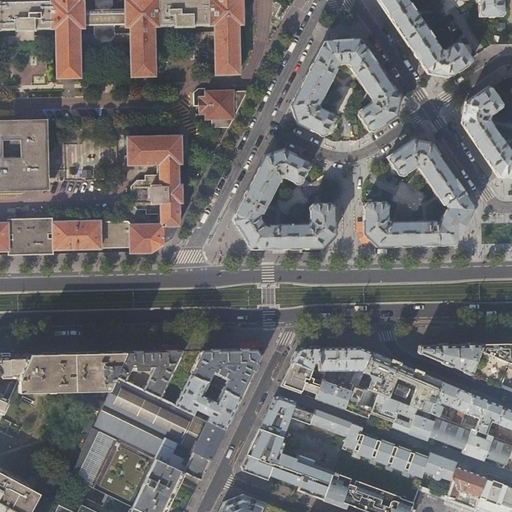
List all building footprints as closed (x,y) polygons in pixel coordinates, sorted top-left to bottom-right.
[(55,0),(55,2),(51,2),(52,28),(56,28),(57,78),(79,77),(78,27),(83,27),(83,25),(83,17),(82,10),(82,1),(78,1),(77,0),(55,0)] [(95,0),(95,6),(99,10),(109,10),(112,6),(112,0),(95,0)] [(154,75),(153,26),(157,26),(156,0),(129,0),(124,1),(125,9),(125,24),(125,27),(130,27),(132,75),(154,75)] [(156,0),(157,26),(175,26),(175,27),(184,26),(194,26),(194,25),(211,24),(212,24),(210,0),(156,0)] [(210,0),(212,24),(215,24),(217,73),(239,73),(238,23),(243,23),(242,0),(210,0)] [(377,0),(427,74),(448,78),(470,63),(471,58),(469,55),(470,54),(470,51),(467,47),(465,47),(464,47),(461,44),(456,43),(444,51),(440,50),(436,43),(436,42),(407,0),(377,0)] [(511,0),(477,0),(478,14),(481,17),(499,17),(503,14),(502,0),(511,0)] [(52,28),(51,2),(51,1),(0,2),(0,29),(16,29),(16,31),(34,30),(34,29),(44,29),(52,28)] [(99,10),(82,10),(83,17),(83,25),(94,25),(94,33),(114,33),(114,25),(125,24),(125,9),(109,10),(99,10)] [(296,123),(323,137),(327,130),(329,131),(331,130),(333,126),(333,124),(331,123),(333,119),(332,115),(320,108),(318,104),(336,69),(335,68),(336,67),(338,65),(346,64),(349,66),(350,68),(349,68),(370,99),(370,104),(359,111),(357,116),(369,133),(394,115),(398,97),(359,39),(323,41),(318,51),(307,74),(295,97),(290,105),(296,123)] [(219,136),(223,139),(247,91),(233,91),(205,91),(206,87),(198,87),(194,92),(195,105),(200,105),(200,113),(206,113),(206,117),(209,117),(209,123),(212,123),(212,127),(223,127),(223,129),(219,136)] [(463,127),(498,177),(511,176),(511,153),(511,154),(488,121),(489,117),(501,108),(502,104),(491,88),(487,87),(465,102),(461,123),(463,127)] [(0,119),(0,191),(21,191),(47,190),(46,119),(19,119),(0,119)] [(7,224),(0,224),(0,250),(7,250),(7,255),(53,254),(53,249),(103,248),(129,248),(129,253),(150,252),(165,242),(171,239),(178,225),(179,202),(182,202),(182,185),(179,185),(178,163),(182,163),(181,136),(129,137),(129,164),(158,163),(158,174),(141,175),(141,180),(137,180),(132,185),(132,203),(138,209),(147,209),(147,213),(159,214),(159,224),(131,225),(131,224),(130,223),(129,222),(128,221),(127,221),(103,222),(52,223),(52,218),(22,219),(16,219),(7,219),(7,224)] [(363,234),(377,247),(387,246),(415,246),(442,245),(454,245),(473,207),(430,143),(411,140),(386,157),(390,164),(389,165),(388,167),(391,171),(393,172),(395,171),(398,175),(402,175),(413,168),(418,168),(443,205),(444,204),(446,208),(440,220),(440,221),(439,222),(435,223),(435,221),(389,222),(387,219),(387,205),(384,202),(363,203),(363,234)] [(51,177),(63,177),(64,147),(52,147),(51,177)] [(232,219),(250,250),(260,250),(286,249),(316,248),(320,248),(333,234),(333,204),(325,203),(324,202),(323,200),(318,200),(317,202),(317,204),(312,204),(309,207),(309,221),(306,224),(269,225),(269,226),(267,226),(263,225),(259,218),(259,215),(260,214),(262,214),(279,179),(284,178),(296,184),(300,183),(310,164),(282,150),(264,156),(260,164),(249,186),(234,216),(232,219)] [(319,348),(338,347),(337,340),(318,340),(319,348)] [(511,343),(482,344),(470,375),(484,380),(511,392),(511,343)] [(418,353),(470,375),(482,344),(453,345),(420,345),(418,353)] [(323,374),(316,394),(315,399),(328,404),(344,410),(350,391),(336,385),(338,380),(337,379),(337,375),(340,375),(340,371),(355,371),(349,384),(352,385),(357,387),(372,352),(367,350),(359,347),(340,347),(338,347),(319,348),(318,372),(323,374)] [(301,348),(295,352),(290,362),(318,372),(319,348),(306,348),(301,348)] [(255,349),(240,350),(230,350),(201,351),(189,374),(208,383),(212,373),(226,380),(221,390),(240,398),(248,380),(260,356),(256,349),(255,349)] [(148,352),(125,352),(114,376),(125,381),(129,372),(135,372),(149,371),(153,370),(143,390),(159,398),(181,351),(148,352)] [(18,393),(107,391),(114,376),(125,352),(81,353),(28,355),(18,380),(18,393)] [(411,369),(372,352),(357,387),(363,389),(376,394),(400,403),(417,409),(429,413),(441,381),(411,369)] [(28,355),(25,355),(8,355),(0,355),(0,414),(2,415),(8,402),(0,398),(0,378),(12,379),(17,381),(18,380),(28,355)] [(316,394),(323,374),(318,372),(290,362),(285,373),(279,386),(294,392),(299,393),(300,391),(301,389),(316,394)] [(216,401),(202,395),(208,383),(189,374),(174,406),(192,414),(193,412),(197,410),(208,416),(206,421),(224,430),(231,416),(240,398),(221,390),(216,401)] [(174,406),(167,402),(159,398),(143,390),(125,381),(114,376),(107,391),(91,429),(182,471),(200,480),(213,453),(224,430),(206,421),(192,414),(174,406)] [(439,404),(439,403),(449,407),(457,388),(441,381),(429,413),(435,416),(445,419),(446,416),(439,413),(442,407),(439,404)] [(369,414),(371,407),(358,402),(363,389),(357,387),(352,385),(350,391),(344,410),(354,414),(367,418),(369,414)] [(452,408),(459,410),(454,423),(461,425),(463,418),(465,413),(472,394),(463,391),(457,388),(449,407),(448,410),(451,411),(452,408)] [(371,407),(369,414),(379,417),(393,422),(400,403),(376,394),(371,407)] [(489,424),(490,420),(497,423),(503,407),(489,401),(472,394),(465,413),(479,418),(475,427),(465,423),(466,419),(463,418),(461,425),(470,429),(476,431),(486,435),(491,437),(494,430),(490,428),(491,425),(489,424)] [(309,424),(313,414),(305,411),(293,407),(294,402),(278,396),(273,398),(270,405),(263,418),(252,441),(243,459),(239,467),(241,470),(260,477),(266,479),(267,474),(273,477),(273,476),(284,480),(284,479),(292,482),(298,484),(296,490),(308,495),(335,504),(335,505),(344,509),(346,503),(361,508),(371,511),(409,511),(413,503),(398,498),(399,496),(354,480),(353,481),(349,480),(349,478),(276,452),(281,438),(285,439),(288,430),(285,428),(289,417),(309,424)] [(391,427),(399,430),(408,433),(417,409),(400,403),(393,422),(391,427)] [(511,410),(503,407),(497,423),(494,430),(491,437),(492,437),(511,444),(511,410)] [(313,414),(309,424),(345,437),(350,423),(314,409),(313,414)] [(428,435),(435,416),(429,413),(417,409),(408,433),(415,436),(426,440),(428,435)] [(0,473),(0,419),(2,415),(0,414),(0,503),(15,511),(32,511),(41,495),(0,473)] [(435,416),(428,435),(463,448),(470,429),(461,425),(454,423),(449,421),(445,419),(435,416)] [(352,452),(361,427),(356,425),(350,423),(345,437),(341,448),(352,452)] [(162,511),(170,496),(182,472),(182,471),(91,429),(69,478),(130,507),(133,508),(140,511),(162,511)] [(484,440),(474,436),(476,431),(470,429),(463,448),(461,453),(471,457),(483,461),(485,456),(492,437),(491,437),(486,435),(484,440)] [(369,458),(377,437),(371,435),(363,432),(356,453),(369,458)] [(506,464),(511,447),(511,444),(492,437),(485,456),(494,459),(506,464)] [(388,442),(380,438),(372,460),(386,465),(394,444),(388,442)] [(403,471),(411,450),(404,447),(397,445),(389,466),(403,471)] [(423,470),(428,456),(420,453),(414,451),(406,472),(421,477),(423,470)] [(428,456),(423,470),(433,474),(433,476),(434,478),(436,479),(438,479),(440,479),(441,477),(449,480),(456,461),(453,460),(440,456),(430,452),(428,456)] [(485,479),(487,473),(476,469),(456,461),(449,480),(452,481),(447,495),(447,496),(452,498),(453,497),(454,497),(455,496),(455,494),(455,493),(454,492),(455,491),(457,491),(478,498),(485,479)] [(485,479),(478,498),(475,506),(483,510),(482,511),(483,511),(511,511),(511,487),(496,482),(492,480),(491,482),(485,479)] [(288,511),(274,507),(247,497),(241,495),(222,502),(220,508),(217,511),(288,511)] [(15,511),(0,503),(0,511),(15,511)]
